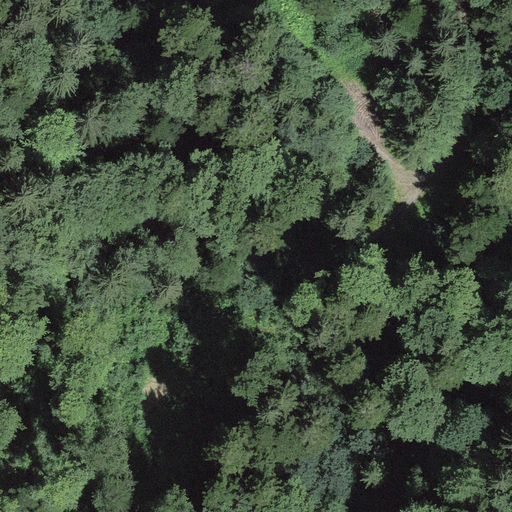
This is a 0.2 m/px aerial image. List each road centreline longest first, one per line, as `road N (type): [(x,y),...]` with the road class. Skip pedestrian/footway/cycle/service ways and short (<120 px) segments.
road 1 (track): [(427,168),(377,258),(361,330),(367,401),(414,465),(457,503),(498,511)]
road 2 (track): [(236,0),(388,164),(427,168)]
road 3 (track): [(427,168),(453,148),(472,89),(462,0)]
